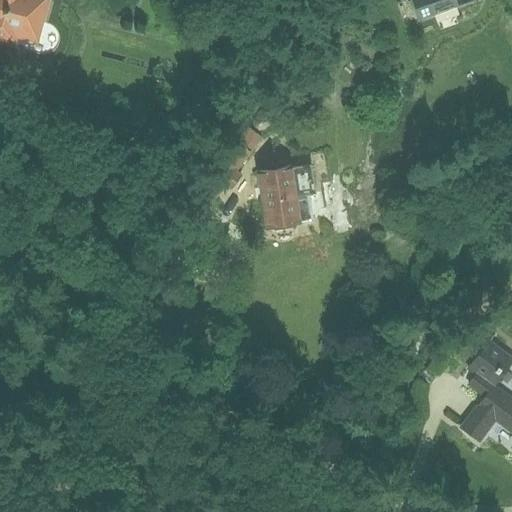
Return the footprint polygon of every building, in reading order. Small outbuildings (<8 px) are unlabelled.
[(0,0),(0,36),(13,39),(15,32),(34,37),(44,0),(0,0)] [(411,0),(418,19),(438,12),(436,6),(452,0),(453,0),(456,5),(470,0),(411,0)] [(57,26),(69,27),(70,15),(58,13),(57,26)] [(266,129),(277,115),(277,108),(270,103),(263,105),(250,121),(250,125),(259,132),(266,129)] [(196,195),(210,205),(224,185),(229,188),(240,174),(235,170),(262,137),(248,126),(196,195)] [(290,165),(257,171),(266,225),(269,225),(274,229),(291,227),(295,221),(299,220),(299,219),(311,217),(307,193),(315,191),(310,164),(290,167),(290,165)] [(476,317),(471,324),(482,332),(488,325),(476,317)] [(511,401),(489,385),(510,357),(489,341),(468,369),(475,374),(469,383),(486,396),(464,426),(479,437),(495,417),(511,429),(511,401)]
